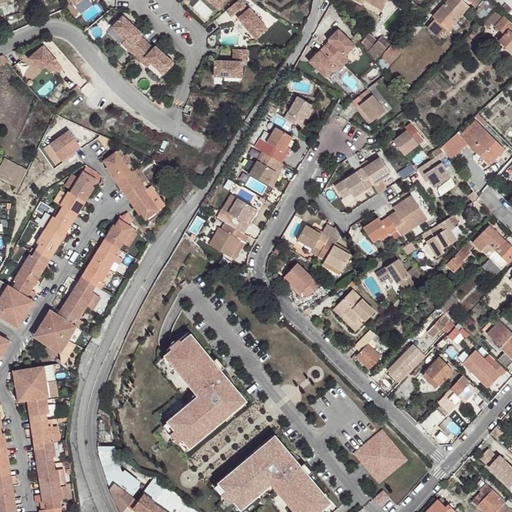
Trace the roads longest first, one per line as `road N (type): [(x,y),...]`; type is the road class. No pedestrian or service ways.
road 1 (residential): [(340,137),(316,160),(260,253),(257,277),(446,464)]
road 2 (residential): [(171,235),(118,317),(85,397),(84,453),(101,511)]
road 3 (residential): [(113,511),(93,452),(94,403),(171,235)]
road 4 (residential): [(317,0),(295,57),(171,235)]
road 5 (unclassified): [(85,149),(110,195),(21,338)]
road 6 (unclassified): [(169,126),(67,32),(49,29),(0,47)]
road 7 (unclassified): [(30,506),(0,378)]
